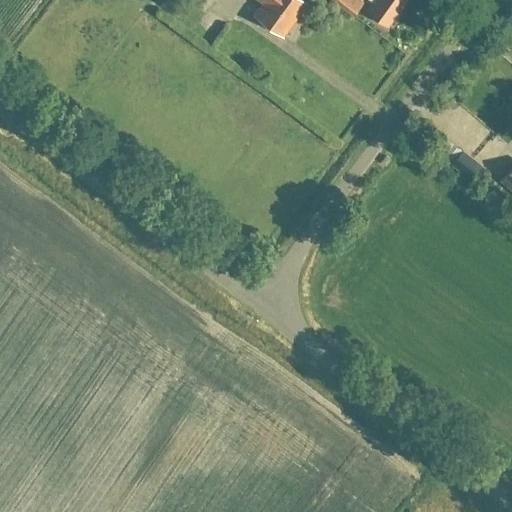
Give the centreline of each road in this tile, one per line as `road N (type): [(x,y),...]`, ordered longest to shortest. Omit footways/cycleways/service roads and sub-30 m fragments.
road 1 (unclassified): [(256,309),(494,0)]
road 2 (unclassified): [(256,309),(0,112)]
road 3 (unclassified): [(511,501),(256,309)]
